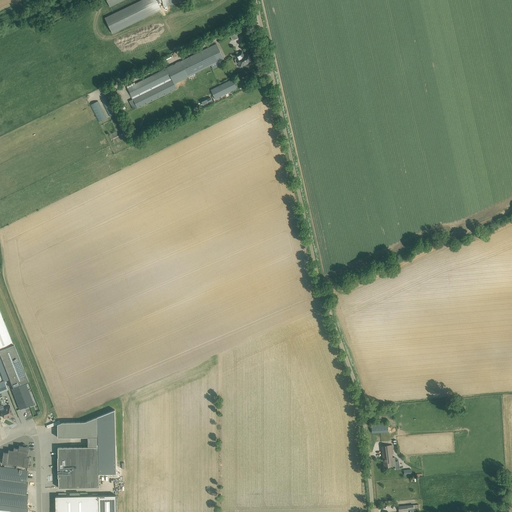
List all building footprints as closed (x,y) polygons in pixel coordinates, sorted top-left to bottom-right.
[(88,0),(91,6),(88,8),(89,11),(93,9),(96,14),(124,0),(88,0)] [(141,0),(105,18),(112,33),(161,10),(158,4),(162,2),(161,0),(141,0)] [(216,44),(127,88),(133,99),(128,101),(133,110),(177,88),(174,84),(224,59),(216,44)] [(241,52),(233,56),(239,68),(248,64),(248,63),(252,61),(248,53),(243,56),(241,52)] [(210,90),(215,99),(238,88),(234,79),(210,90)] [(109,96),(101,100),(110,116),(117,113),(109,96)] [(98,101),(90,105),(99,122),(106,118),(98,101)] [(0,310),(0,347),(13,343),(0,310)] [(0,350),(0,352),(14,388),(29,382),(14,345),(0,350)] [(0,382),(0,392),(8,390),(5,380),(0,382)] [(12,389),(20,409),(34,404),(26,383),(14,388),(12,389)] [(1,411),(4,418),(7,417),(8,419),(14,416),(10,406),(4,408),(5,410),(1,411)] [(58,457),(58,478),(59,488),(99,487),(99,474),(116,474),(116,464),(114,410),(98,417),(85,422),(64,422),(63,422),(57,424),(58,437),(88,437),(89,437),(89,447),(88,447),(58,447),(58,457)] [(371,425),(372,433),(388,432),(387,424),(371,425)] [(392,445),(382,446),(384,467),(391,467),(391,466),(395,466),(395,469),(400,469),(399,462),(395,462),(395,457),(392,457),(392,454),(393,454),(392,445)] [(8,453),(4,452),(2,463),(5,464),(4,467),(20,469),(20,466),(28,467),(30,457),(28,457),(29,447),(19,446),(19,448),(14,448),(14,450),(9,450),(8,453)] [(20,469),(4,467),(0,466),(0,503),(27,507),(28,495),(27,495),(28,483),(26,482),(28,470),(20,469)] [(70,496),(55,496),(55,511),(116,511),(116,495),(99,495),(79,496),(70,496)]
